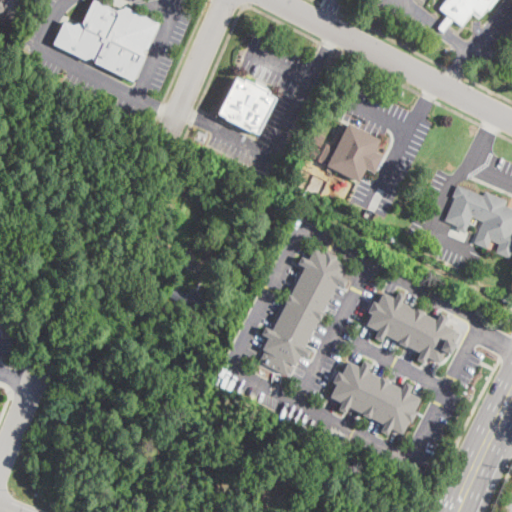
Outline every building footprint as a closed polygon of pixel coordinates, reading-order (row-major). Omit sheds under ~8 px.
[(0,0),(20,0),(8,26),(0,21),(0,0)] [(495,0),(489,9),(487,7),(480,16),(474,10),(462,26),(453,19),(443,32),(438,28),(448,15),(440,8),(446,0),(495,0)] [(116,12),(124,9),(125,7),(157,23),(146,47),(141,49),(143,56),(132,79),(55,43),(64,23),(73,27),(83,24),(93,1),(116,12)] [(273,98),(257,131),(219,113),(236,80),(273,98)] [(379,140),(373,151),(382,156),(373,172),(365,168),(358,182),(318,160),(326,144),(334,148),(347,123),(379,140)] [(325,136),(320,146),(311,142),(316,132),(325,136)] [(319,149),(314,158),(305,154),(310,144),(319,149)] [(457,184),(483,195),(485,191),(506,200),(504,205),(511,208),(511,250),(509,257),(495,252),(499,243),(491,240),(487,248),(474,242),(483,221),(472,216),(465,233),(456,229),(458,225),(445,220),(454,197),(452,196),(457,184)] [(158,244),(155,252),(149,249),(152,241),(158,244)] [(167,245),(187,254),(189,250),(195,253),(187,270),(161,257),(167,245)] [(314,249),(324,254),(326,251),(336,257),(335,259),(345,265),(339,276),(346,280),(342,288),(336,284),(322,312),(323,313),(319,320),(318,320),(304,348),(310,351),(307,358),(299,355),(293,366),(294,367),(290,374),(288,373),(286,375),(260,361),(265,351),(261,349),(268,338),(261,334),(265,327),(271,331),(287,303),(285,302),(288,295),(290,295),(305,268),(297,264),(301,257),(307,260),(314,249)] [(136,283),(133,288),(127,285),(130,280),(136,283)] [(201,292),(198,297),(210,302),(208,307),(204,305),(201,311),(194,308),(190,316),(180,312),(184,303),(168,296),(171,289),(187,296),(191,287),(201,292)] [(404,295),(401,302),(415,309),(415,308),(423,311),(422,313),(436,320),(440,313),(447,317),(443,323),(455,330),(455,331),(460,333),(454,344),(450,342),(438,363),(427,356),(423,363),(416,359),(420,352),(405,344),(404,347),(397,343),(398,341),(384,334),(381,341),(374,338),(377,330),(367,325),(372,314),(368,312),(373,302),(377,304),(382,293),(394,298),(397,291),(404,295)] [(370,364),(366,371),(381,378),(381,377),(388,380),(387,382),(401,389),(405,382),(412,386),(409,393),(420,398),(413,411),(416,412),(411,422),(408,421),(401,434),(390,428),(387,435),(379,431),(383,424),(369,417),(369,418),(361,415),(362,413),(348,406),(345,413),(338,410),(341,403),(329,397),(336,384),(332,382),(337,372),(341,374),(347,361),(359,367),(363,360),(370,364)]
